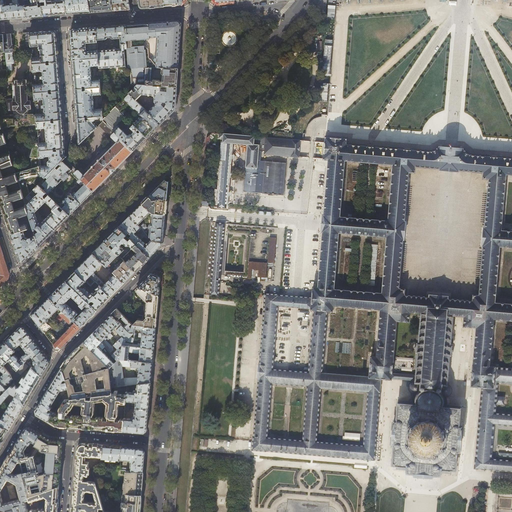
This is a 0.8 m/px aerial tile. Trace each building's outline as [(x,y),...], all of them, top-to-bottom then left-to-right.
[(20,6),(18,0),(0,0),(0,14),(1,20),(5,19),(24,18),(27,17),(25,5),(22,6),(20,6)] [(43,16),(40,0),(30,0),(31,1),(32,5),(27,6),(26,4),(25,5),(27,17),(37,17),(43,16)] [(40,0),(43,16),(54,15),(67,14),(64,0),(54,0),(54,1),(48,1),(48,0),(40,0)] [(64,0),(67,14),(78,13),(90,13),(88,0),(64,0)] [(88,0),(90,13),(96,12),(106,11),(113,11),(111,0),(88,0)] [(128,0),(111,0),(113,11),(119,10),(130,9),(128,0)] [(138,0),(140,6),(143,8),(151,7),(165,6),(163,0),(138,0)] [(334,18),(335,0),(326,0),(326,18),(334,18)] [(149,58),(149,50),(145,46),(142,46),(141,46),(132,46),(132,39),(127,39),(127,44),(127,48),(129,69),(130,70),(132,90),(138,84),(145,85),(146,68),(153,68),(158,67),(162,68),(178,68),(179,48),(181,32),(181,23),(179,21),(149,23),(151,37),(157,37),(159,37),(157,65),(154,65),(154,63),(151,60),(150,58),(149,58)] [(334,47),(335,22),(328,21),(327,47),(334,47)] [(137,24),(126,25),(127,39),(132,39),(133,38),(145,38),(147,38),(151,37),(149,23),(137,24)] [(114,26),(96,27),(97,43),(99,43),(99,46),(127,44),(127,39),(126,25),(114,26)] [(97,43),(96,27),(85,28),(72,29),(71,29),(71,30),(72,43),(73,60),(98,58),(98,48),(97,43)] [(55,30),(44,31),(30,32),(31,46),(31,49),(31,52),(32,64),(46,63),(46,61),(48,60),(50,60),(50,63),(58,62),(57,46),(56,31),(55,30)] [(11,34),(3,34),(5,52),(7,70),(7,71),(13,70),(13,64),(14,63),(14,60),(13,59),(12,52),(13,52),(12,45),(11,34)] [(127,48),(127,44),(99,46),(99,47),(98,48),(98,58),(99,66),(99,68),(125,66),(124,48),(127,48)] [(325,57),(324,67),(332,67),(333,58),(325,57)] [(98,58),(73,60),(74,74),(75,89),(101,87),(100,80),(94,80),(93,81),(92,80),(91,67),(92,66),(99,66),(98,58)] [(59,75),(58,62),(50,63),(50,65),(48,65),(46,64),(46,63),(32,64),(33,72),(40,71),(43,72),(43,75),(42,76),(42,77),(41,77),(41,79),(42,79),(43,80),(44,83),(42,84),(34,85),(35,93),(49,91),(48,90),(50,89),(52,89),(52,91),(60,91),(59,75)] [(178,77),(178,68),(162,68),(162,69),(162,74),(163,75),(164,75),(163,81),(160,81),(160,80),(153,80),(153,81),(151,81),(151,78),(152,78),(153,68),(146,68),(145,85),(177,87),(178,77)] [(31,113),(31,100),(27,100),(27,84),(27,79),(24,79),(24,78),(18,78),(18,79),(14,79),(14,81),(12,82),(13,98),(7,98),(5,101),(6,111),(8,113),(8,114),(30,113),(31,113)] [(176,98),(177,87),(145,85),(138,84),(132,90),(129,93),(136,100),(142,94),(155,95),(155,102),(157,103),(156,104),(148,113),(160,124),(166,119),(171,113),(173,112),(173,111),(175,109),(176,107),(176,103),(176,98)] [(101,87),(75,89),(76,102),(77,118),(103,116),(102,108),(96,109),(95,109),(94,108),(93,96),(94,95),(101,94),(101,87)] [(61,104),(60,91),(52,91),(53,94),(51,94),(49,93),(49,91),(35,93),(35,100),(42,99),(42,98),(44,99),(44,101),(44,105),(42,105),(42,108),(44,108),(44,112),(45,114),(44,115),(43,114),(36,114),(37,122),(52,120),(52,119),(53,118),(55,118),(55,120),(63,119),(61,104)] [(148,113),(136,100),(129,93),(115,107),(120,111),(128,103),(142,116),(138,119),(135,117),(131,122),(134,125),(147,138),(154,130),(160,124),(148,113)] [(328,111),(329,93),(321,93),(321,111),(328,111)] [(120,128),(116,124),(124,115),(120,111),(115,107),(111,111),(114,114),(109,119),(106,117),(103,119),(103,121),(115,132),(134,151),(141,144),(147,138),(134,125),(128,131),(130,133),(128,134),(129,134),(128,135),(120,128)] [(32,117),(31,117),(31,113),(30,113),(8,114),(4,115),(0,114),(0,121),(0,122),(1,128),(2,128),(5,128),(32,125),(31,121),(33,121),(32,117)] [(103,116),(77,118),(78,129),(79,144),(98,127),(95,124),(94,124),(93,123),(93,122),(94,122),(96,120),(96,119),(99,119),(100,119),(100,118),(101,118),(101,121),(102,123),(103,121),(103,119),(103,116)] [(64,134),(63,119),(55,120),(52,120),(37,122),(37,126),(37,127),(38,129),(44,128),(46,129),(47,142),(46,143),(45,142),(39,143),(39,150),(64,148),(65,147),(64,134)] [(134,151),(115,132),(112,135),(112,137),(117,142),(102,156),(97,151),(94,155),(99,160),(84,175),(79,170),(77,170),(75,173),(78,177),(93,192),(113,172),(134,151)] [(13,165),(10,154),(0,157),(0,145),(6,143),(3,133),(0,133),(0,201),(5,215),(11,234),(28,228),(27,224),(24,223),(21,225),(18,218),(29,214),(26,205),(15,209),(13,201),(23,198),(21,189),(9,193),(7,185),(18,181),(18,180),(17,180),(15,172),(4,176),(1,169),(13,165)] [(217,208),(226,208),(231,143),(248,144),(246,167),(244,192),(283,195),(286,163),(258,160),(259,144),(260,137),(255,136),(223,133),(219,133),(219,138),(223,138),(223,142),(217,208)] [(325,137),(325,142),(323,159),(328,160),(324,214),(323,214),(323,216),(322,231),(321,232),(323,232),(318,287),(313,287),(312,298),(280,295),(264,300),(264,307),(259,365),(258,379),(254,436),(253,436),(252,450),(264,451),(267,452),(267,451),(374,460),(381,378),(391,379),(392,374),(396,320),(409,321),(410,312),(417,312),(417,314),(419,314),(419,312),(421,312),(422,306),(428,306),(438,307),(447,308),(453,308),(453,315),(464,316),(464,326),(476,327),(471,386),(481,387),(476,457),(475,457),(474,468),(485,469),(511,471),(511,158),(472,155),(470,154),(468,154),(467,153),(466,151),(465,150),(464,150),(464,148),(463,148),(463,147),(452,146),(440,145),(439,146),(439,147),(437,147),(436,149),(435,150),(433,151),(431,151),(430,151),(414,150),(347,144),(347,140),(347,139),(325,137)] [(300,140),(292,139),(281,138),(266,137),(265,154),(290,156),(299,157),(300,140)] [(42,181),(41,176),(40,166),(40,158),(39,150),(39,143),(34,143),(32,158),(31,159),(33,168),(31,169),(30,168),(28,168),(28,169),(27,170),(22,171),(15,172),(17,180),(18,180),(18,181),(21,189),(23,198),(24,199),(25,198),(29,195),(30,194),(26,184),(28,183),(29,187),(32,183),(36,187),(38,185),(42,181)] [(64,149),(64,148),(39,150),(40,158),(44,158),(45,157),(46,156),(50,156),(50,160),(49,161),(48,162),(49,165),(40,166),(41,176),(43,176),(45,178),(46,177),(50,173),(62,161),(67,156),(64,154),(64,153),(65,153),(65,152),(65,150),(65,149),(64,149)] [(62,161),(50,173),(59,182),(62,179),(64,181),(70,175),(69,173),(72,170),(62,161)] [(50,173),(46,177),(47,179),(46,181),(44,179),(42,181),(38,185),(42,188),(44,186),(45,188),(44,190),(48,194),(59,182),(50,173)] [(93,192),(78,177),(77,178),(77,180),(78,180),(77,181),(83,187),(77,194),(75,192),(72,195),(81,204),(87,198),(93,192)] [(167,193),(168,182),(165,180),(149,196),(153,200),(158,199),(156,197),(158,196),(160,198),(161,198),(167,199),(167,193)] [(42,188),(38,185),(36,187),(34,189),(38,193),(33,199),(29,195),(25,198),(38,210),(46,201),(51,206),(50,207),(52,209),(53,208),(52,209),(52,210),(52,211),(53,211),(50,214),(50,213),(48,215),(48,216),(46,218),(45,220),(55,230),(62,223),(64,221),(70,215),(59,205),(48,194),(44,190),(42,188)] [(81,204),(72,195),(69,192),(65,195),(67,197),(59,205),(70,215),(75,210),(81,204)] [(160,198),(158,199),(153,200),(149,196),(146,199),(142,203),(153,213),(155,213),(165,214),(166,210),(166,202),(167,199),(161,198),(160,198)] [(25,198),(24,199),(26,205),(29,214),(33,226),(33,227),(34,230),(37,228),(39,230),(36,234),(36,236),(40,246),(46,240),(55,230),(45,220),(40,224),(39,224),(35,212),(38,210),(25,198)] [(152,214),(153,213),(142,203),(136,209),(130,215),(138,224),(150,212),(152,214)] [(153,213),(152,214),(151,215),(153,216),(152,223),(151,223),(150,224),(150,225),(150,226),(148,227),(144,222),(143,222),(140,226),(141,227),(147,234),(147,235),(147,231),(149,229),(150,229),(150,237),(150,236),(153,240),(163,243),(164,226),(165,214),(155,213),(153,213)] [(130,215),(124,221),(119,227),(133,241),(136,243),(136,244),(137,244),(141,239),(144,236),(147,234),(141,227),(140,226),(138,224),(130,215)] [(209,296),(218,297),(224,224),(215,223),(209,296)] [(33,227),(28,228),(11,234),(15,246),(20,261),(24,262),(30,255),(40,246),(36,236),(29,238),(28,238),(27,237),(26,237),(24,231),(27,230),(27,232),(34,230),(33,227)] [(130,245),(133,241),(119,227),(113,233),(104,241),(119,255),(125,249),(124,249),(121,246),(123,245),(122,244),(123,243),(125,243),(126,245),(127,246),(130,245)] [(149,237),(147,235),(147,234),(144,236),(150,241),(147,244),(144,243),(141,239),(137,244),(150,257),(155,252),(163,244),(163,243),(153,240),(150,236),(150,237),(149,237)] [(98,247),(93,252),(103,263),(108,268),(109,267),(108,265),(117,256),(118,257),(119,256),(119,255),(104,241),(98,247)] [(150,257),(137,244),(136,244),(136,245),(132,248),(137,252),(128,261),(127,261),(127,260),(124,257),(122,258),(124,260),(135,271),(143,264),(150,257)] [(3,257),(0,246),(0,285),(8,278),(9,274),(3,257)] [(118,289),(125,283),(116,274),(104,285),(92,274),(103,263),(93,252),(84,261),(75,270),(86,281),(91,286),(92,284),(95,281),(111,297),(118,289)] [(130,277),(135,271),(124,260),(113,271),(116,274),(125,283),(130,277)] [(267,277),(268,262),(250,261),(249,279),(259,280),(259,277),(267,277)] [(90,294),(84,288),(85,287),(85,285),(83,284),(86,281),(75,270),(70,276),(66,280),(71,285),(73,287),(89,302),(97,310),(105,303),(111,297),(95,281),(92,284),(97,290),(94,294),(92,292),(90,294)] [(163,274),(155,270),(152,272),(160,276),(159,286),(162,286),(163,274)] [(159,286),(160,276),(152,272),(145,280),(138,287),(159,295),(159,286)] [(69,287),(71,285),(66,280),(59,287),(49,297),(55,302),(57,300),(59,302),(57,304),(73,319),(78,313),(75,310),(74,310),(65,303),(72,296),(80,304),(80,305),(83,309),(89,302),(73,287),(71,289),(69,287)] [(156,327),(157,318),(158,302),(159,295),(138,287),(128,297),(117,308),(132,323),(133,325),(156,327)] [(70,338),(81,327),(73,319),(57,304),(55,302),(49,297),(43,303),(31,315),(43,331),(56,348),(60,348),(70,338)] [(89,302),(83,309),(82,309),(79,312),(78,313),(73,319),(81,327),(89,319),(97,310),(89,302)] [(444,396),(446,396),(447,396),(449,396),(450,395),(450,394),(451,393),(452,391),(452,390),(451,389),(451,388),(450,387),(449,386),(448,385),(448,383),(447,383),(449,355),(451,355),(451,353),(452,352),(453,351),(453,350),(453,349),(452,348),(451,348),(451,346),(450,346),(453,315),(453,308),(447,308),(438,307),(428,306),(422,306),(421,312),(419,343),(418,343),(417,345),(416,345),(416,346),(415,346),(415,347),(415,348),(415,349),(416,350),(417,350),(417,352),(418,352),(416,376),(416,381),(415,381),(415,382),(413,383),(412,383),(411,384),(411,385),(410,386),(410,387),(410,388),(410,389),(411,391),(411,392),(413,393),(414,393),(415,394),(417,393),(418,393),(420,392),(422,391),(423,391),(426,390),(429,390),(432,390),(435,390),(437,392),(438,392),(441,394),(443,395),(444,396)] [(114,311),(111,314),(117,320),(122,315),(124,317),(122,319),(126,324),(124,326),(129,332),(130,332),(132,328),(129,326),(132,323),(117,308),(114,311)] [(121,347),(120,348),(119,347),(121,346),(122,347),(123,345),(133,346),(133,344),(129,343),(125,342),(126,341),(133,342),(134,336),(134,334),(134,333),(130,332),(129,332),(124,326),(120,323),(117,320),(111,314),(107,318),(102,324),(111,332),(117,326),(119,328),(116,331),(122,337),(114,345),(118,349),(112,355),(117,360),(119,359),(122,349),(121,347)] [(104,339),(106,337),(108,339),(110,338),(107,336),(108,335),(110,338),(114,335),(111,332),(102,324),(99,326),(93,333),(102,342),(111,353),(114,350),(113,346),(107,341),(104,339)] [(133,325),(132,328),(130,332),(134,333),(135,333),(136,329),(143,329),(143,330),(140,330),(140,333),(139,333),(139,337),(142,337),(142,344),(138,343),(135,344),(133,344),(133,346),(154,348),(154,344),(155,335),(156,327),(133,325)] [(13,333),(5,341),(14,349),(21,344),(24,348),(34,340),(28,331),(24,326),(20,326),(13,333)] [(102,342),(93,333),(89,336),(84,342),(110,367),(114,363),(99,347),(97,346),(102,342)] [(37,343),(34,340),(24,348),(27,352),(21,357),(22,357),(25,360),(31,356),(33,358),(42,351),(37,343)] [(16,351),(14,349),(5,341),(0,346),(0,361),(4,366),(8,362),(9,361),(11,363),(11,364),(14,366),(13,367),(17,370),(24,363),(26,361),(25,360),(22,357),(19,360),(18,359),(19,359),(19,358),(18,358),(15,355),(14,354),(14,355),(13,354),(16,351)] [(66,360),(62,367),(66,379),(66,381),(69,389),(69,392),(70,398),(86,396),(91,396),(111,393),(111,392),(111,387),(109,368),(110,367),(84,342),(79,347),(71,355),(66,360)] [(154,348),(133,346),(123,345),(122,347),(122,349),(119,359),(128,360),(129,350),(130,350),(130,352),(139,352),(139,351),(140,352),(139,361),(153,362),(153,358),(154,348)] [(46,355),(42,351),(33,358),(34,360),(34,361),(34,364),(35,364),(33,368),(42,376),(46,369),(49,363),(49,359),(46,355)] [(151,382),(152,372),(153,362),(139,361),(128,360),(119,359),(117,360),(114,363),(110,367),(109,368),(111,387),(127,385),(130,384),(138,384),(151,382)] [(10,373),(4,366),(0,361),(0,369),(4,373),(0,377),(0,382),(7,390),(10,387),(7,385),(9,383),(10,383),(11,382),(11,381),(13,379),(11,376),(10,373)] [(33,368),(26,361),(24,363),(31,369),(25,378),(24,377),(21,382),(22,383),(20,386),(17,388),(24,405),(30,395),(42,376),(33,368)] [(66,379),(62,367),(61,368),(53,382),(48,389),(57,395),(60,390),(66,389),(67,390),(69,389),(66,381),(63,382),(63,381),(64,380),(66,379)] [(16,372),(11,376),(13,379),(14,381),(17,377),(18,377),(20,375),(16,372)] [(150,398),(151,382),(138,384),(137,390),(134,390),(134,392),(128,392),(129,391),(130,390),(130,384),(127,385),(126,394),(125,404),(125,407),(129,407),(130,401),(136,402),(136,408),(149,409),(150,398)] [(0,405),(10,393),(15,396),(6,412),(17,418),(21,411),(24,405),(17,388),(15,385),(13,387),(11,386),(10,387),(7,390),(4,393),(0,396),(0,405)] [(57,395),(48,389),(41,401),(35,411),(36,414),(40,416),(49,422),(54,412),(51,410),(50,411),(48,410),(50,408),(51,409),(52,407),(51,407),(57,395)] [(59,411),(60,411),(60,414),(58,414),(54,412),(49,422),(55,425),(75,427),(106,430),(123,431),(124,419),(120,419),(119,420),(116,420),(116,419),(116,417),(117,417),(118,416),(119,403),(125,404),(126,394),(117,393),(118,390),(115,390),(115,392),(111,392),(111,393),(91,396),(90,399),(85,399),(86,396),(70,398),(65,399),(59,408),(59,411)] [(413,403),(398,402),(396,421),(395,421),(394,423),(393,423),(393,428),(392,438),(391,443),(393,443),(392,445),(394,445),(393,465),(398,465),(397,468),(408,469),(407,470),(407,472),(410,472),(413,473),(414,473),(414,475),(420,476),(424,476),(427,476),(433,477),(433,474),(435,475),(438,475),(441,475),(441,472),(441,471),(451,472),(451,469),(456,470),(457,451),(459,451),(459,449),(461,449),(461,443),(462,434),(462,429),(461,428),(461,426),(459,426),(461,407),(446,406),(447,404),(447,403),(447,401),(447,399),(447,398),(446,396),(444,396),(443,395),(441,394),(438,392),(437,392),(435,390),(432,390),(429,390),(426,390),(423,391),(422,391),(420,392),(418,393),(417,393),(415,394),(414,393),(413,397),(413,400),(413,402),(413,403)] [(148,422),(149,409),(136,408),(135,417),(134,419),(124,418),(124,419),(123,431),(144,433),(147,431),(148,422)] [(0,424),(8,429),(9,430),(13,423),(17,418),(6,412),(1,420),(0,418),(0,424)] [(8,429),(0,424),(0,440),(1,441),(4,437),(8,429)] [(35,444),(41,434),(29,427),(25,428),(20,436),(16,443),(18,450),(20,449),(21,452),(18,453),(20,458),(28,456),(27,454),(25,455),(24,451),(28,445),(30,446),(31,445),(30,444),(31,442),(30,442),(31,440),(32,441),(32,442),(35,444)] [(43,436),(41,434),(35,444),(35,445),(40,448),(40,449),(43,451),(47,451),(45,473),(38,475),(34,456),(29,457),(28,456),(20,458),(20,462),(23,472),(29,496),(59,486),(62,446),(59,441),(56,441),(49,440),(49,439),(43,436)] [(18,453),(18,450),(16,443),(2,468),(0,470),(0,507),(5,509),(5,510),(19,511),(18,507),(21,507),(22,511),(29,511),(26,501),(29,500),(29,496),(23,472),(15,474),(12,472),(18,462),(20,462),(20,458),(18,453)] [(93,473),(93,468),(89,468),(89,462),(85,461),(86,456),(102,457),(103,444),(93,444),(82,443),(78,447),(77,458),(74,487),(71,511),(98,511),(99,508),(103,508),(98,490),(95,481),(84,480),(84,475),(88,476),(88,474),(90,474),(90,473),(93,473)] [(112,445),(103,444),(102,457),(102,458),(109,459),(108,463),(113,463),(113,459),(119,460),(121,460),(122,446),(112,445)] [(122,446),(121,460),(130,460),(131,462),(130,471),(142,472),(144,472),(144,462),(145,451),(143,448),(122,446)] [(141,482),(142,472),(130,471),(126,470),(126,475),(126,474),(125,481),(124,493),(137,494),(139,494),(139,490),(140,490),(141,482)] [(56,511),(59,486),(29,496),(29,500),(30,502),(37,499),(37,500),(45,497),(45,496),(48,498),(47,499),(46,509),(38,508),(38,510),(32,509),(32,511),(56,511)] [(122,504),(122,506),(109,505),(109,503),(105,491),(98,490),(103,508),(104,511),(109,511),(140,511),(141,504),(142,494),(139,494),(137,494),(124,493),(123,500),(122,500),(122,504)]
